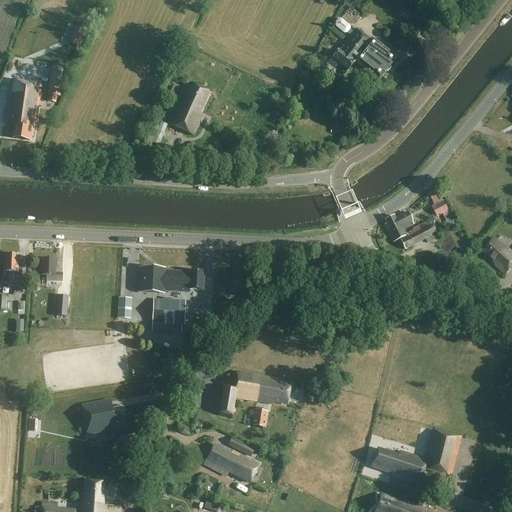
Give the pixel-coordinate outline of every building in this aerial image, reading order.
[(362,53),(386,72),(396,60),(372,40),(371,42),(356,30),(353,33),(350,31),(350,30),(350,29),(350,28),(350,27),(343,22),(342,21),(341,21),(340,21),(339,21),(338,22),(337,22),(336,23),(336,24),(335,25),(335,26),(335,27),(336,28),(336,29),(337,30),(343,34),(344,35),(345,35),(346,35),(347,34),(350,37),(346,42),(361,54),(362,53)] [(361,54),(346,42),(332,59),(348,71),(355,62),(379,81),(386,72),(362,53),(361,54)] [(65,65),(53,64),(47,102),(56,104),(57,97),(61,98),(65,65)] [(42,85),(11,81),(5,125),(14,126),(13,139),(30,141),(31,137),(33,137),(35,124),(37,125),(42,85)] [(210,94),(189,84),(170,126),(193,137),(202,117),(200,116),(210,94)] [(194,147),(185,145),(181,165),(190,167),(194,147)] [(441,203),(435,192),(429,195),(434,206),(431,207),(437,218),(442,215),(447,224),(452,221),(442,202),(441,203)] [(393,243),(399,240),(406,237),(406,236),(403,231),(414,226),(408,214),(396,220),(395,217),(385,222),(388,227),(386,228),(393,243)] [(413,233),(406,236),(406,237),(399,240),(405,251),(425,240),(428,245),(438,239),(430,223),(412,231),(413,233)] [(511,252),(507,248),(506,250),(494,238),(482,252),(495,264),(494,266),(505,276),(511,268),(511,252)] [(19,256),(5,256),(4,273),(4,277),(8,277),(7,287),(21,287),(22,265),(18,265),(19,256)] [(55,261),(41,260),(41,276),(46,276),(46,281),(62,282),(63,274),(55,274),(55,261)] [(164,270),(142,269),(141,293),(163,294),(163,291),(189,292),(189,290),(203,290),(204,273),(190,273),(190,274),(164,273),(164,270)] [(361,295),(351,294),(350,302),(360,303),(361,295)] [(8,298),(0,297),(0,310),(9,311),(9,303),(8,302),(8,298)] [(133,300),(119,299),(118,320),(132,320),(133,300)] [(185,302),(153,301),(152,333),(182,334),(182,326),(184,326),(185,302)] [(278,380),(236,373),(233,387),(224,386),(219,415),(232,417),(235,399),(273,406),(274,403),(287,406),(291,385),(277,382),(278,380)] [(112,410),(111,401),(82,407),(87,436),(116,431),(116,429),(124,428),(120,408),(112,410)] [(269,413),(255,410),(252,426),(266,429),(269,413)] [(461,439),(433,431),(425,460),(399,452),(398,456),(377,450),(371,469),(392,475),(391,478),(420,486),(424,470),(450,478),(461,439)] [(116,444),(115,437),(95,441),(97,448),(116,444)] [(255,449),(232,438),(228,447),(251,458),(255,449)] [(219,448),(214,445),(203,466),(223,475),(224,472),(250,484),(259,465),(220,446),(219,448)] [(105,484),(84,483),(83,502),(81,502),(79,511),(106,511),(106,506),(103,506),(105,484)] [(401,502),(381,495),(374,511),(433,511),(404,501),(404,502),(401,501),(401,502)] [(217,511),(220,504),(207,500),(204,509),(212,511),(217,511)] [(55,504),(41,503),(41,508),(35,507),(34,511),(75,511),(75,510),(55,509),(55,504)]
